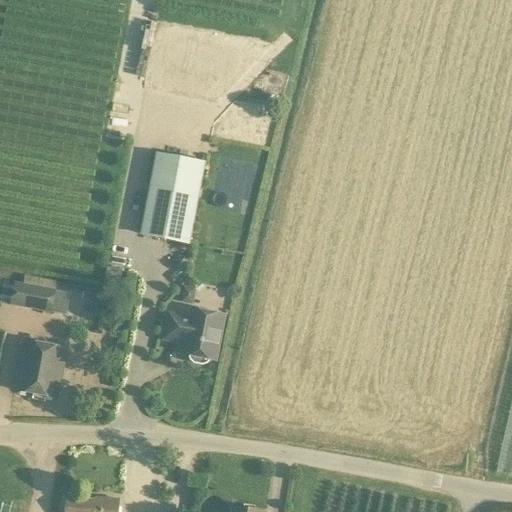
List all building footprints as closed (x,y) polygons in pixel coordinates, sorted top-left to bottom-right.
[(241,24),(221,20),(218,33),(238,38),(241,24)] [(189,244),(204,165),(156,155),(141,235),(189,244)] [(4,282),(0,300),(0,303),(9,305),(10,305),(50,313),(55,289),(15,282),(14,282),(14,283),(4,282)] [(210,361),(215,362),(224,317),(192,311),(191,319),(169,315),(164,340),(180,343),(181,339),(187,340),(183,355),(190,357),(191,361),(194,364),(203,365),(208,363),(210,361)] [(19,369),(15,391),(57,398),(61,377),(58,377),(63,349),(27,342),(22,370),(19,369)] [(66,499),(65,511),(117,511),(118,500),(100,499),(100,501),(66,499)]
